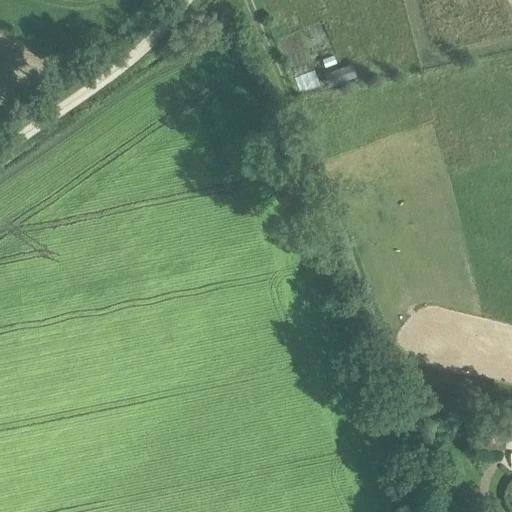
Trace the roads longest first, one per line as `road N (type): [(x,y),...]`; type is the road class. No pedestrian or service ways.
road 1 (track): [(250,0),(381,347),(405,370),(511,396)]
road 2 (unclassified): [(190,0),(140,53),(0,153)]
